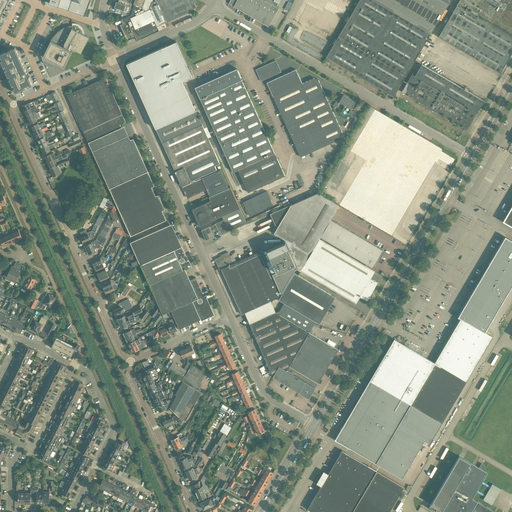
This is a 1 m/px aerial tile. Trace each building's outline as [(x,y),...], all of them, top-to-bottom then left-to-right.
[(0,0),(0,17),(1,16),(4,9),(5,7),(8,0),(0,0)] [(49,0),(49,3),(85,16),(88,8),(89,6),(90,6),(92,0),(49,0)] [(127,14),(125,17),(131,15),(133,9),(134,5),(133,4),(128,2),(123,1),(121,0),(120,0),(119,1),(120,3),(116,2),(114,8),(117,8),(116,11),(122,13),(122,12),(127,14)] [(134,0),(133,4),(134,5),(149,10),(152,2),(152,0),(134,0)] [(157,26),(166,22),(157,0),(155,0),(152,2),(149,10),(157,26)] [(157,0),(166,22),(167,22),(193,10),(190,4),(198,1),(196,0),(157,0)] [(271,4),(263,0),(230,0),(229,4),(234,6),(268,26),(279,8),(271,4)] [(442,14),(449,4),(442,0),(359,0),(326,57),(393,97),(442,14)] [(511,0),(459,0),(457,5),(511,37),(511,0)] [(149,10),(134,5),(133,9),(131,15),(125,17),(122,19),(124,23),(120,25),(124,34),(125,33),(125,35),(127,41),(135,37),(137,41),(159,31),(157,26),(149,10)] [(511,37),(457,5),(438,36),(500,73),(511,52),(511,37)] [(41,55),(41,56),(42,56),(43,56),(43,57),(43,58),(43,59),(44,60),(44,61),(45,62),(46,63),(47,64),(53,61),(64,67),(72,51),(70,50),(71,48),(73,49),(81,53),(89,37),(84,35),(73,29),(72,29),(72,28),(72,26),(72,25),(71,26),(69,26),(68,26),(67,26),(65,27),(64,27),(63,28),(62,29),(61,29),(60,30),(59,31),(58,32),(57,33),(56,34),(55,35),(54,36),(52,38),(51,39),(50,41),(49,42),(48,44),(47,46),(46,48),(44,47),(44,46),(43,48),(42,49),(42,50),(42,51),(41,52),(41,53),(41,54),(41,55)] [(136,85),(155,129),(195,111),(182,81),(192,77),(188,67),(176,42),(126,64),(136,85)] [(15,48),(0,54),(0,60),(15,93),(32,85),(15,48)] [(261,80),(282,72),(277,60),(256,68),(261,80)] [(415,76),(413,75),(404,91),(466,127),(475,112),(477,113),(484,101),(467,91),(468,90),(465,88),(464,89),(422,64),(415,76)] [(285,176),(237,69),(195,87),(233,172),(238,170),(248,192),(285,176)] [(342,132),(340,127),(318,80),(314,78),(302,83),(296,69),(267,83),(300,157),(337,140),(342,132)] [(282,72),(265,79),(266,82),(283,75),(282,72)] [(67,95),(109,189),(131,236),(164,221),(159,212),(165,209),(158,195),(153,197),(149,188),(154,186),(133,139),(127,141),(121,128),(120,124),(125,122),(111,90),(112,90),(112,88),(110,89),(108,83),(108,82),(106,78),(89,85),(89,86),(86,88),(79,91),(78,90),(67,95)] [(339,102),(345,106),(349,98),(343,95),(339,102)] [(345,106),(351,109),(355,102),(349,98),(345,106)] [(23,109),(24,111),(31,108),(30,107),(35,105),(37,104),(36,100),(29,103),(22,106),(22,107),(23,109)] [(24,113),(26,116),(35,111),(38,110),(35,105),(30,107),(31,108),(24,111),(25,113),(24,113)] [(156,129),(162,142),(202,124),(199,118),(197,114),(196,110),(195,111),(155,129),(156,129)] [(27,118),(28,120),(34,117),(35,117),(40,115),(38,112),(36,113),(35,111),(26,116),(27,118)] [(30,124),(36,121),(36,119),(41,117),(40,115),(35,117),(34,117),(28,120),(29,122),(28,122),(29,124),(30,124)] [(58,130),(59,130),(60,130),(63,128),(70,126),(67,121),(62,123),(59,125),(59,126),(57,127),(58,130)] [(45,122),(38,125),(37,124),(31,126),(31,127),(32,129),(33,131),(40,128),(39,127),(45,124),(45,122)] [(46,124),(45,124),(39,127),(40,128),(33,131),(34,133),(33,133),(34,135),(35,135),(45,131),(44,129),(48,127),(46,124)] [(190,182),(191,183),(195,181),(194,180),(216,169),(215,166),(220,163),(212,146),(208,138),(204,128),(202,124),(162,142),(176,173),(178,175),(177,176),(181,186),(190,182)] [(36,138),(37,140),(51,134),(50,131),(45,133),(45,131),(35,135),(35,136),(35,138),(36,138)] [(52,136),(51,134),(37,140),(38,142),(37,142),(38,144),(39,144),(48,140),(47,138),(52,136)] [(81,143),(80,139),(74,141),(69,144),(71,149),(79,145),(78,144),(81,143)] [(40,146),(41,149),(48,146),(53,144),(55,143),(54,140),(49,143),(48,140),(39,144),(39,145),(39,147),(40,146)] [(68,143),(59,147),(61,152),(70,148),(68,143)] [(41,149),(43,154),(50,151),(49,149),(54,147),(53,144),(48,146),(41,149)] [(45,157),(47,163),(62,156),(61,154),(56,157),(54,153),(45,157)] [(63,159),(62,156),(47,163),(50,169),(57,166),(55,163),(58,162),(63,159)] [(57,166),(50,169),(53,176),(56,175),(57,176),(58,176),(59,175),(60,174),(60,173),(61,173),(58,165),(57,166)] [(220,169),(195,181),(191,183),(182,187),(183,187),(188,198),(207,189),(210,196),(229,188),(220,169)] [(229,188),(210,196),(209,197),(210,201),(193,209),(196,216),(197,219),(198,218),(201,226),(222,216),(240,208),(237,202),(232,191),(230,187),(229,188)] [(266,191),(243,202),(249,216),(273,205),(266,191)] [(297,269),(300,270),(319,238),(319,239),(320,237),(331,219),(339,205),(318,193),(270,214),(275,225),(278,227),(274,233),(286,240),(285,242),(267,250),(277,272),(272,274),(281,292),(282,292),(295,270),(297,269)] [(100,195),(96,204),(103,208),(108,199),(100,195)] [(106,204),(112,208),(115,204),(108,200),(106,204)] [(266,212),(267,214),(281,208),(280,206),(266,212)] [(246,223),(240,208),(222,216),(223,216),(224,219),(201,230),(206,241),(246,223)] [(115,211),(110,213),(113,221),(119,219),(115,211)] [(382,250),(331,219),(320,237),(372,267),(377,259),(382,250)] [(140,263),(141,265),(182,247),(176,235),(175,236),(170,225),(130,242),(138,259),(140,263)] [(21,235),(18,229),(14,231),(18,240),(24,238),(23,234),(21,235)] [(14,231),(9,233),(13,242),(18,240),(14,231)] [(81,238),(82,240),(83,242),(94,237),(95,233),(92,231),(91,231),(86,233),(87,235),(85,235),(81,237),(81,238)] [(9,233),(4,235),(8,245),(13,242),(9,233)] [(4,235),(0,237),(0,241),(3,247),(8,245),(4,235)] [(87,250),(89,254),(94,252),(94,250),(97,248),(102,250),(104,246),(103,246),(107,239),(99,235),(97,239),(99,240),(97,245),(87,250)] [(356,405),(336,439),(335,439),(335,440),(402,479),(425,441),(430,444),(493,337),(485,332),(511,285),(511,241),(509,240),(505,237),(459,317),(459,316),(458,317),(461,318),(435,363),(394,339),(356,405)] [(319,238),(300,270),(356,303),(360,296),(367,300),(377,282),(370,278),(374,271),(324,241),(319,239),(319,238)] [(84,245),(87,250),(97,245),(99,240),(97,239),(97,240),(91,243),(84,245)] [(241,314),(245,313),(255,308),(270,301),(280,297),(282,294),(281,292),(272,274),(262,251),(233,263),(228,252),(219,256),(220,257),(215,259),(219,270),(221,269),(223,273),(225,277),(227,281),(228,285),(234,298),(236,302),(238,306),(240,310),(239,310),(241,314)] [(102,256),(102,257),(92,262),(94,267),(102,263),(104,262),(106,258),(102,256)] [(19,263),(16,262),(13,267),(14,268),(13,269),(11,268),(8,273),(6,272),(3,276),(6,278),(5,279),(10,281),(19,263)] [(22,265),(19,263),(10,281),(15,283),(16,281),(20,283),(22,277),(19,276),(20,272),(18,271),(19,270),(22,265)] [(94,267),(96,272),(104,268),(102,263),(94,267)] [(96,272),(98,276),(107,273),(104,268),(96,272)] [(98,276),(100,281),(109,278),(110,277),(113,272),(109,270),(108,272),(107,273),(98,276)] [(282,294),(280,297),(278,300),(284,304),(280,311),(275,313),(309,332),(315,322),(319,324),(335,297),(294,273),(282,294)] [(23,287),(30,291),(36,280),(29,276),(23,287)] [(110,280),(102,284),(103,286),(104,289),(113,284),(115,282),(115,281),(111,279),(110,280)] [(113,284),(104,289),(106,294),(114,290),(116,289),(118,286),(113,284)] [(126,286),(121,294),(125,297),(131,288),(126,286)] [(149,288),(145,297),(150,298),(153,290),(149,288)] [(44,295),(42,299),(38,306),(44,310),(47,305),(50,306),(55,298),(54,297),(53,296),(52,295),(51,295),(50,295),(49,294),(47,297),(44,295)] [(32,297),(28,306),(34,309),(38,300),(32,297)] [(280,297),(270,301),(275,313),(280,311),(284,304),(278,300),(280,297)] [(114,310),(113,310),(114,313),(115,313),(116,315),(120,313),(132,308),(129,303),(130,302),(129,299),(118,304),(120,307),(114,310)] [(338,349),(309,332),(275,313),(270,301),(255,308),(245,313),(246,317),(246,316),(248,320),(251,327),(252,330),(258,343),(260,346),(259,346),(265,360),(266,360),(267,363),(270,370),(269,372),(274,375),(273,377),(299,392),(309,398),(313,391),(315,388),(315,387),(317,384),(318,383),(326,369),(327,366),(328,367),(338,349)] [(127,315),(117,319),(119,324),(135,316),(135,315),(143,312),(140,306),(131,310),(133,313),(130,315),(129,314),(127,315)] [(150,315),(154,318),(160,310),(156,307),(150,315)] [(143,312),(139,316),(144,320),(150,313),(145,309),(143,312)] [(1,322),(6,324),(10,316),(7,315),(8,313),(6,312),(1,322)] [(158,314),(153,321),(157,324),(162,317),(158,314)] [(13,318),(10,316),(6,324),(11,327),(16,316),(14,315),(13,318)] [(135,316),(119,324),(121,328),(128,325),(128,324),(137,320),(139,316),(139,315),(135,316)] [(15,329),(20,321),(17,320),(18,317),(16,316),(11,327),(15,329)] [(48,320),(43,317),(42,317),(38,323),(35,321),(31,329),(33,330),(33,331),(34,332),(35,332),(36,331),(37,332),(40,326),(43,328),(48,320)] [(22,329),(25,330),(27,325),(24,323),(26,320),(21,318),(20,321),(15,329),(20,332),(22,329)] [(171,333),(177,330),(172,320),(170,321),(171,325),(168,327),(171,333)] [(45,331),(52,335),(57,324),(50,321),(45,331)] [(159,328),(160,330),(160,331),(162,336),(169,334),(165,326),(163,327),(162,326),(159,328)] [(134,328),(131,330),(123,333),(125,338),(136,333),(138,332),(137,330),(135,331),(134,328)] [(48,334),(42,331),(39,337),(46,340),(48,334)] [(136,333),(125,338),(128,342),(135,339),(134,338),(138,337),(136,333)] [(215,336),(217,342),(223,339),(221,333),(215,336)] [(77,344),(75,348),(55,338),(51,346),(74,357),(80,346),(77,344)] [(135,340),(128,343),(130,348),(137,345),(141,343),(143,342),(146,341),(145,339),(142,340),(140,341),(139,338),(135,340)] [(217,342),(215,343),(215,345),(216,346),(219,344),(220,347),(226,345),(223,339),(217,342)] [(137,345),(130,348),(132,352),(139,349),(145,347),(148,345),(147,343),(146,341),(143,342),(141,343),(137,345)] [(32,354),(34,350),(24,344),(21,349),(32,354)] [(219,351),(219,352),(220,354),(228,350),(226,345),(220,347),(221,350),(219,351)] [(191,346),(186,348),(192,362),(194,361),(192,357),(191,354),(194,353),(191,346)] [(187,363),(184,368),(187,371),(192,363),(192,362),(186,348),(180,351),(183,358),(186,356),(187,359),(187,360),(188,361),(187,363)] [(29,359),(32,354),(21,349),(21,350),(22,350),(20,355),(29,359)] [(231,356),(228,350),(220,354),(220,356),(221,357),(224,355),(225,358),(231,356)] [(20,355),(18,359),(27,364),(29,359),(20,355)] [(233,361),(231,356),(225,358),(227,364),(233,361)] [(25,368),(27,364),(18,359),(16,364),(25,368)] [(157,375),(157,374),(158,372),(156,371),(155,369),(153,364),(149,365),(147,360),(142,362),(144,367),(146,367),(148,370),(146,371),(144,374),(145,376),(143,376),(143,377),(144,379),(145,380),(156,375),(157,375)] [(57,361),(52,370),(61,375),(63,371),(65,372),(67,366),(57,361)] [(187,371),(184,368),(173,361),(168,368),(182,378),(187,371)] [(236,367),(233,361),(227,364),(230,370),(236,367)] [(183,381),(196,389),(207,372),(192,363),(182,380),(183,381)] [(16,364),(13,368),(22,373),(25,368),(16,364)] [(20,377),(22,373),(13,368),(11,373),(20,377)] [(52,370),(50,376),(59,380),(61,375),(52,370)] [(234,379),(240,377),(238,371),(232,374),(234,379)] [(11,373),(9,377),(18,382),(20,377),(11,373)] [(158,378),(157,375),(156,375),(145,380),(146,382),(146,383),(146,384),(147,384),(147,385),(154,381),(153,380),(158,378)] [(57,384),(59,380),(50,376),(48,379),(57,384)] [(9,377),(7,382),(16,386),(18,382),(9,377)] [(243,382),(240,377),(234,379),(237,385),(243,382)] [(54,389),(57,384),(48,379),(45,384),(54,389)] [(73,389),(81,393),(84,388),(81,386),(83,384),(77,381),(73,389)] [(148,388),(149,390),(161,384),(162,382),(160,381),(159,383),(155,385),(154,382),(147,385),(148,386),(147,386),(148,388)] [(166,427),(176,422),(195,389),(182,381),(175,395),(176,396),(170,407),(177,414),(163,421),(166,427)] [(7,382),(4,386),(13,391),(16,386),(7,382)] [(239,391),(245,388),(243,382),(237,385),(239,391)] [(52,393),(54,389),(45,384),(43,389),(52,393)] [(151,394),(161,389),(161,388),(162,387),(161,384),(149,390),(150,391),(150,392),(151,393),(151,394)] [(11,395),(13,391),(4,386),(2,391),(11,395)] [(248,393),(245,388),(239,391),(236,392),(237,394),(238,396),(239,397),(242,396),(248,393)] [(43,389),(41,393),(50,397),(52,393),(43,389)] [(73,389),(71,394),(79,398),(81,393),(73,389)] [(164,394),(164,393),(162,389),(151,394),(152,395),(151,395),(152,397),(153,399),(164,394)] [(195,389),(176,422),(180,425),(183,421),(184,420),(185,421),(202,392),(196,389),(195,389)] [(0,395),(9,400),(11,395),(2,391),(0,394),(0,395)] [(213,394),(208,392),(205,398),(209,401),(213,394)] [(41,393),(39,398),(48,402),(50,397),(41,393)] [(164,394),(153,399),(154,400),(154,401),(155,403),(155,402),(155,403),(163,399),(166,397),(164,393),(164,394)] [(250,399),(248,393),(242,396),(243,399),(240,400),(241,401),(241,403),(244,402),(250,399)] [(71,394),(68,398),(77,403),(79,398),(71,394)] [(0,395),(0,401),(7,405),(9,400),(0,395)] [(45,407),(48,402),(39,398),(36,402),(45,407)] [(79,404),(77,403),(68,398),(66,403),(74,407),(77,409),(79,404)] [(157,406),(157,408),(169,402),(169,400),(168,400),(167,398),(156,403),(156,404),(155,404),(156,406),(157,406)] [(253,405),(250,399),(244,402),(247,407),(253,405)] [(43,411),(45,407),(36,402),(34,407),(43,411)] [(159,411),(159,412),(166,408),(169,405),(170,403),(169,402),(157,408),(158,409),(158,410),(159,412),(159,411)] [(64,408),(72,412),(74,407),(66,403),(64,408)] [(34,407),(32,412),(41,416),(43,411),(34,407)] [(64,408),(61,413),(69,417),(71,418),(72,417),(70,416),(72,412),(64,408)] [(247,412),(250,418),(257,414),(255,409),(247,412)] [(38,421),(41,416),(32,412),(29,416),(38,421)] [(61,413),(59,418),(67,422),(69,417),(61,413)] [(102,417),(97,414),(93,422),(101,426),(104,421),(101,419),(102,417)] [(250,418),(248,418),(247,419),(248,422),(250,425),(252,423),(260,420),(257,414),(250,418)] [(2,425),(6,428),(11,419),(6,416),(2,425)] [(29,416),(27,421),(36,425),(38,421),(29,416)] [(59,418),(56,423),(64,427),(67,422),(59,418)] [(6,428),(11,430),(15,421),(11,419),(6,428)] [(252,427),(253,430),(262,426),(260,420),(252,423),(254,426),(252,427)] [(20,423),(15,421),(11,430),(15,432),(20,423)] [(32,433),(36,425),(27,421),(25,425),(27,432),(29,431),(32,433)] [(93,422),(91,427),(99,431),(101,426),(93,422)] [(25,425),(20,423),(15,432),(23,436),(24,433),(27,432),(25,425)] [(56,423),(54,428),(62,432),(64,427),(56,423)] [(88,431),(97,435),(99,431),(91,427),(88,425),(86,430),(88,431)] [(265,431),(262,426),(253,430),(255,433),(256,432),(257,434),(265,431)] [(60,436),(62,432),(54,428),(51,432),(60,436)] [(88,431),(86,436),(94,440),(97,435),(88,431)] [(220,431),(206,455),(211,458),(218,444),(220,445),(227,435),(220,431)] [(51,432),(49,437),(57,441),(60,436),(51,432)] [(86,436),(84,441),(92,445),(94,440),(86,436)] [(171,440),(174,445),(187,438),(188,438),(187,437),(185,436),(180,439),(179,436),(171,440)] [(49,437),(47,442),(55,446),(57,441),(49,437)] [(189,441),(188,438),(187,438),(174,445),(176,449),(183,446),(182,444),(189,441)] [(200,447),(204,449),(205,450),(210,441),(205,438),(200,447)] [(125,449),(123,448),(126,443),(120,440),(119,443),(116,441),(113,446),(122,451),(124,452),(125,449)] [(84,441),(81,446),(89,450),(92,445),(84,441)] [(47,442),(44,447),(52,451),(55,446),(47,442)] [(0,450),(5,453),(8,446),(6,444),(5,446),(0,444),(0,450)] [(194,447),(193,446),(190,444),(185,452),(189,455),(194,447)] [(79,451),(87,455),(89,450),(81,446),(79,451)] [(111,451),(119,455),(122,451),(113,446),(111,451)] [(44,447),(42,452),(50,456),(53,457),(56,453),(52,451),(44,447)] [(404,487),(342,450),(307,509),(311,511),(391,511),(390,511),(404,487)] [(118,458),(119,455),(111,451),(109,456),(119,461),(120,462),(121,460),(118,458)] [(42,452),(38,459),(49,464),(50,461),(48,460),(50,456),(42,452)] [(93,460),(80,453),(77,458),(85,463),(87,460),(92,462),(93,460)] [(106,461),(114,465),(116,463),(118,464),(119,461),(109,456),(106,461)] [(482,469),(484,465),(481,463),(479,467),(459,456),(428,508),(434,511),(464,511),(495,511),(472,498),(487,473),(482,469)] [(77,458),(75,463),(83,467),(85,463),(77,458)] [(193,460),(193,459),(189,460),(182,463),(185,469),(192,466),(194,464),(194,463),(194,462),(196,459),(194,458),(193,460)] [(114,465),(106,461),(104,466),(106,467),(105,469),(109,471),(110,469),(112,470),(114,465)] [(72,468),(81,472),(83,467),(75,463),(72,468)] [(228,468),(225,466),(221,464),(217,470),(224,474),(228,468)] [(198,470),(199,468),(198,467),(197,468),(193,470),(192,468),(185,471),(187,475),(195,472),(198,471),(198,470)] [(260,475),(261,473),(258,471),(251,467),(249,469),(260,475)] [(72,468),(70,473),(78,477),(81,472),(72,468)] [(228,468),(224,474),(230,478),(234,472),(228,468)] [(263,474),(270,478),(273,472),(267,469),(263,474)] [(70,473),(67,478),(76,482),(78,477),(70,473)] [(270,478),(263,474),(260,479),(267,483),(270,478)] [(67,478),(65,483),(73,487),(76,482),(67,478)] [(95,496),(99,488),(104,490),(108,482),(103,479),(101,482),(99,481),(92,494),(95,496)] [(264,488),(267,483),(260,479),(257,485),(264,488)] [(112,484),(108,482),(104,490),(108,492),(112,484)] [(198,482),(194,485),(196,489),(194,490),(195,492),(196,495),(204,492),(206,491),(208,488),(206,484),(203,486),(200,487),(198,482)] [(63,487),(71,492),(73,487),(65,483),(63,487)] [(251,488),(254,490),(261,494),(264,488),(257,485),(255,483),(253,486),(252,486),(251,488)] [(492,483),(484,500),(494,504),(502,487),(492,483)] [(108,492),(113,495),(117,487),(112,484),(108,492)] [(71,492),(63,487),(59,495),(64,498),(66,495),(68,497),(71,492)] [(122,489),(117,487),(113,495),(118,497),(122,489)] [(24,491),(24,504),(31,504),(31,497),(34,497),(34,488),(29,488),(29,493),(24,493),(24,491)] [(38,488),(34,488),(34,497),(37,497),(37,503),(43,503),(43,492),(38,491),(38,488)] [(118,497),(123,500),(127,492),(122,489),(118,497)] [(123,500),(128,502),(133,491),(131,490),(130,493),(127,492),(123,500)] [(258,499),(261,494),(254,490),(253,492),(251,491),(249,494),(251,495),(258,499)] [(134,495),(135,492),(133,491),(128,502),(133,505),(137,496),(134,495)] [(205,494),(204,492),(196,495),(198,498),(199,500),(210,495),(209,492),(205,494)] [(254,504),(258,499),(251,495),(248,500),(254,504)] [(141,499),(137,496),(133,505),(137,507),(141,499)] [(226,498),(225,500),(236,507),(238,505),(226,498)] [(137,507),(142,509),(146,501),(141,499),(137,507)] [(203,510),(213,505),(210,499),(200,503),(201,505),(200,505),(202,508),(203,508),(203,510)] [(146,501),(142,509),(140,511),(147,511),(150,506),(152,507),(153,505),(146,501)]
